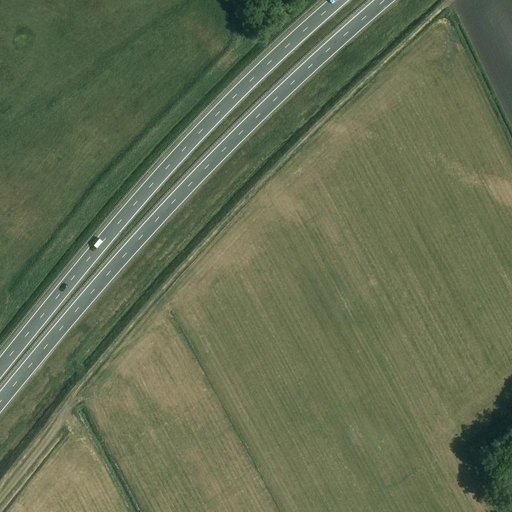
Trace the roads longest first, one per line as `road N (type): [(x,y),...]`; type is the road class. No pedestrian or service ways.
road 1 (trunk): [(0,401),(193,180),(384,0)]
road 2 (trunk): [(339,0),(141,195),(0,367)]
road 3 (track): [(78,394),(0,495)]
